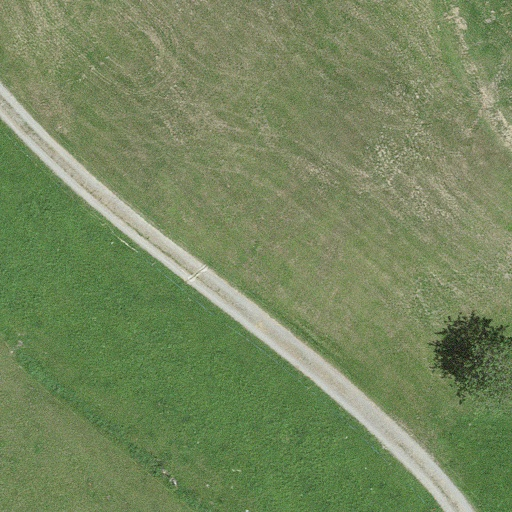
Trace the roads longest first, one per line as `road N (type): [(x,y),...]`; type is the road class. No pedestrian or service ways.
road 1 (track): [(0,92),(78,186),(375,419),(461,511)]
road 2 (track): [(511,136),(478,89),(450,0)]
